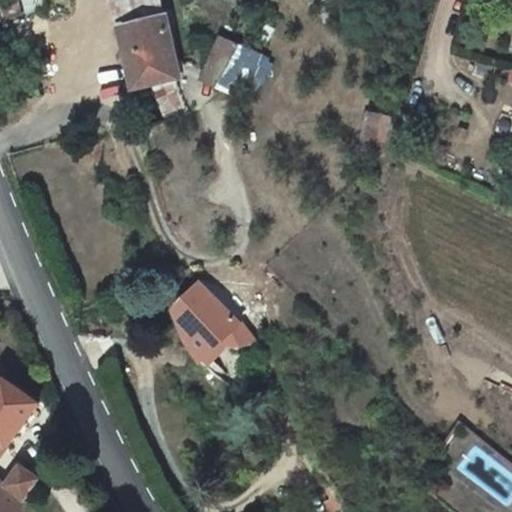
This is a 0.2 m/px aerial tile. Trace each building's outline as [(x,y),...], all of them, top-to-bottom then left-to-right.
[(17,0),(3,0),(9,18),(21,14),(17,0)] [(41,0),(24,0),(28,12),(43,8),(41,0)] [(115,0),(121,23),(165,11),(162,0),(115,0)] [(165,18),(122,29),(136,89),(155,84),(168,120),(189,112),(175,80),(178,79),(165,18)] [(217,87),(241,97),(263,57),(221,39),(213,57),(227,63),(217,87)] [(227,63),(213,57),(203,82),(217,87),(227,63)] [(359,146),(391,157),(403,122),(371,111),(359,146)] [(140,183),(137,172),(124,175),(126,186),(140,183)] [(202,284),(177,308),(175,317),(175,323),(182,347),(199,361),(218,344),(223,348),(232,354),(242,353),(252,347),(202,284)] [(32,411),(0,388),(0,453),(3,455),(32,411)] [(0,487),(0,511),(12,511),(34,483),(14,469),(0,487)]
